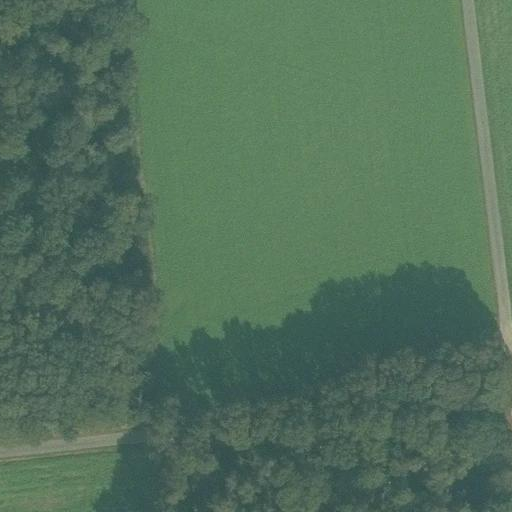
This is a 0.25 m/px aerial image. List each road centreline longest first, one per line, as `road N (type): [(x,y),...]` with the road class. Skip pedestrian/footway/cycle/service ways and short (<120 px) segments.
road 1 (unclassified): [(506,342),(168,433),(0,451)]
road 2 (unclassified): [(465,0),(506,342)]
